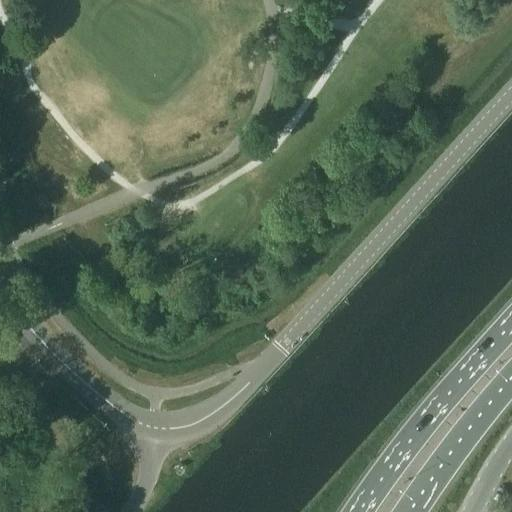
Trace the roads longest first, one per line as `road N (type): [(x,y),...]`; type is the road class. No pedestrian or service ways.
road 1 (tertiary): [(154,428),(207,418),(270,361),(511,95)]
road 2 (primary): [(511,323),(426,420),(361,511)]
road 3 (tertiary): [(154,428),(75,374),(0,286)]
road 4 (primary): [(411,511),(511,381)]
